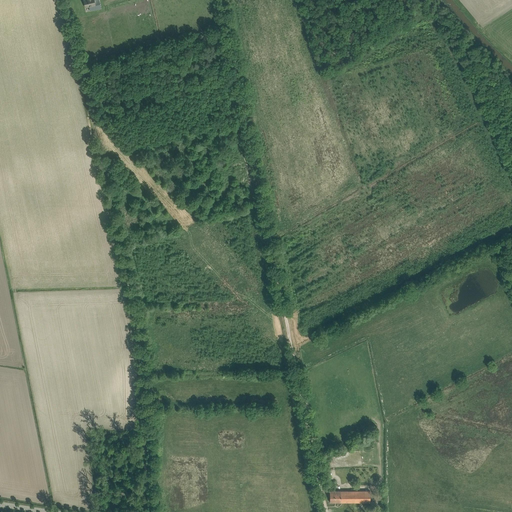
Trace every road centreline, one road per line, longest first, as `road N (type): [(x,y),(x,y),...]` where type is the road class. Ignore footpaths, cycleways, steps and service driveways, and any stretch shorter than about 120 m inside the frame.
road 1 (track): [(59,0),(143,349),(146,511)]
road 2 (track): [(218,0),(319,511)]
